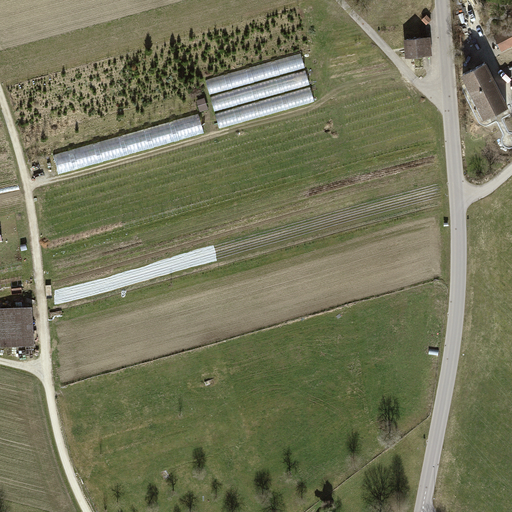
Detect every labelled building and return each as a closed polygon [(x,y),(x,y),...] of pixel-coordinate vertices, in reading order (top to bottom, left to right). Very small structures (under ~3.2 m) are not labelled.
[(511,26),(494,36),(503,54),(511,49),(511,26)] [(429,38),(401,40),(403,59),(430,57),(429,38)] [(303,55),(207,77),(211,94),(212,94),(216,111),(217,110),(220,126),(316,104),(312,86),(308,70),(307,70),(303,55)] [(482,121),(508,108),(486,65),(460,78),(482,121)] [(312,83),(323,81),(321,68),(309,70),(312,83)] [(201,114),(145,129),(150,147),(206,132),(201,114)] [(98,144),(56,154),(60,172),(109,161),(106,152),(100,154),(98,144)] [(30,307),(0,308),(0,348),(32,346),(30,307)] [(219,408),(224,426),(238,422),(233,404),(219,408)]
